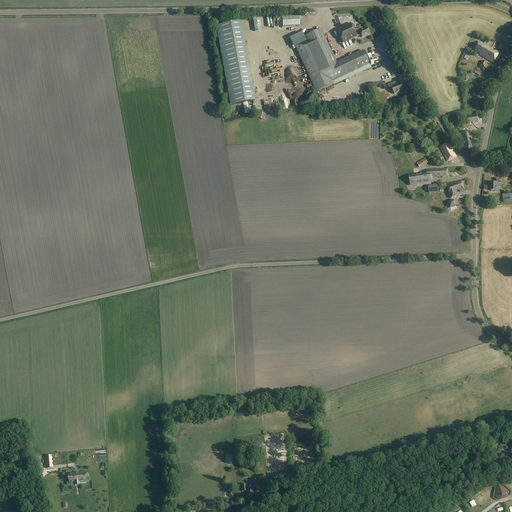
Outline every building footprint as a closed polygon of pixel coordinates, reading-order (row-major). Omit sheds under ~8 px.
[(282,18),(283,27),(300,26),(299,17),(282,18)] [(216,25),(231,106),(242,103),(247,103),(255,101),(240,21),(216,25)] [(353,31),(350,24),(336,30),(343,44),(356,37),(361,36),(362,38),(369,35),(366,28),(361,30),(361,29),(353,31)] [(294,47),(310,80),(315,93),(332,85),(331,82),(369,65),(363,51),(335,64),(320,30),(304,37),(306,42),(305,42),(294,47)] [(303,38),(292,43),(294,47),(305,42),(306,42),(304,37),(303,38)] [(480,55),(493,63),(494,61),(495,61),(499,55),(498,54),(499,53),(495,50),(494,52),(491,50),(492,49),(487,46),(487,47),(480,42),(474,51),(480,54),(480,55)] [(511,51),(504,47),(502,51),(510,55),(511,51)] [(487,63),(483,60),(483,61),(481,60),(480,63),(481,64),(480,67),(483,69),(484,67),(486,69),(488,65),(487,64),(487,63)] [(383,90),(387,88),(384,81),(377,84),(379,88),(382,86),(383,90)] [(401,84),(395,86),(393,82),(387,85),(389,88),(391,87),(394,94),(403,91),(401,84)] [(463,149),(470,148),(472,148),(470,138),(472,138),(471,132),(469,132),(460,133),(461,140),(462,140),(462,144),(463,149)] [(447,162),(455,158),(456,157),(454,153),(453,153),(452,151),(453,150),(449,144),(448,144),(441,148),(439,148),(447,162)] [(425,159),(417,163),(419,168),(428,163),(425,159)] [(408,175),(410,183),(416,182),(416,186),(424,185),(424,184),(427,184),(432,183),(431,180),(430,178),(441,177),(441,178),(447,178),(447,176),(446,175),(446,173),(446,170),(426,172),(426,173),(408,175)] [(496,191),(498,191),(498,183),(501,183),(501,179),(494,179),(495,183),(491,183),(491,191),(496,191)] [(464,191),(461,181),(447,185),(450,199),(458,197),(456,191),(459,191),(459,193),(464,191)] [(509,198),(503,199),(503,203),(510,203),(510,202),(511,201),(511,193),(509,194),(509,198)] [(445,204),(448,212),(457,209),(456,206),(459,205),(457,200),(445,204)] [(69,474),(70,484),(73,483),(80,483),(85,482),(84,478),(85,478),(85,477),(84,477),(84,473),(85,473),(84,473),(69,474)] [(245,487),(246,503),(254,502),(253,494),(260,493),(259,480),(251,481),(251,486),(245,487)] [(496,491),(495,497),(499,500),(500,501),(508,498),(509,492),(498,482),(496,490),(496,491)]
